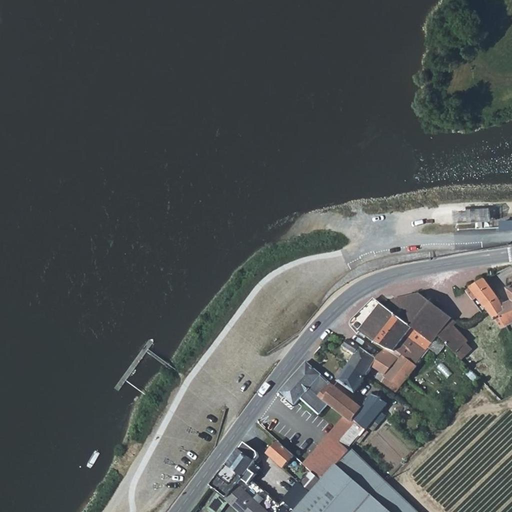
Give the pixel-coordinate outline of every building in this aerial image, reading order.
[(490,213),(456,214),(456,224),(491,223),(490,213)] [(498,325),(504,323),(506,327),(511,324),(511,289),(507,289),(511,301),(503,305),(485,280),(468,292),(473,300),(477,297),(489,312),(498,325)] [(411,303),(407,303),(401,311),(441,339),(448,331),(446,329),(450,326),(422,299),(410,299),(411,303)] [(390,304),(401,311),(407,303),(397,304),(396,300),(394,301),(390,304)] [(374,342),(385,347),(398,354),(399,352),(416,326),(388,306),(387,308),(381,302),(369,306),(354,321),(354,327),(360,335),(361,334),(374,342)] [(432,349),(441,339),(401,311),(390,304),(388,306),(416,326),(399,352),(419,365),(432,349)] [(452,335),(448,331),(441,339),(447,345),(456,338),(452,335)] [(459,358),(465,351),(467,349),(456,338),(447,345),(459,358)] [(441,339),(432,349),(439,355),(443,350),(447,345),(441,339)] [(385,377),(395,363),(379,356),(377,359),(375,357),(363,349),(350,341),(346,348),(356,356),(350,365),(367,377),(373,368),(385,377)] [(455,362),(459,358),(447,345),(443,350),(455,362)] [(401,388),(419,365),(399,352),(398,354),(385,347),(379,356),(395,363),(385,377),(386,377),(401,388)] [(459,358),(464,362),(471,356),(465,351),(459,358)] [(460,366),(464,362),(459,358),(455,362),(460,366)] [(334,386),(306,362),(280,393),(295,406),(301,399),(320,416),(329,405),(322,399),(334,386)] [(338,382),(355,394),(367,377),(350,365),(338,382)] [(382,383),(396,393),(401,388),(386,377),(382,383)] [(347,421),(306,466),(313,473),(321,481),(351,448),(366,431),(353,419),(362,409),(334,386),(322,399),(329,405),(342,416),(347,421)] [(366,431),(372,424),(379,415),(381,414),(387,407),(374,395),(364,406),(362,409),(353,419),(366,431)] [(384,420),(379,415),(372,424),(377,428),(384,420)] [(284,468),(295,456),(279,442),(269,454),(284,468)] [(239,452),(238,451),(212,487),(235,506),(233,508),(238,511),(278,511),(282,508),(252,482),(261,469),(255,464),(259,459),(259,457),(259,455),(259,454),(246,443),(239,452)] [(390,511),(337,466),(297,511),(390,511)] [(295,511),(321,481),(313,473),(307,479),(304,477),(284,501),(295,511)]
